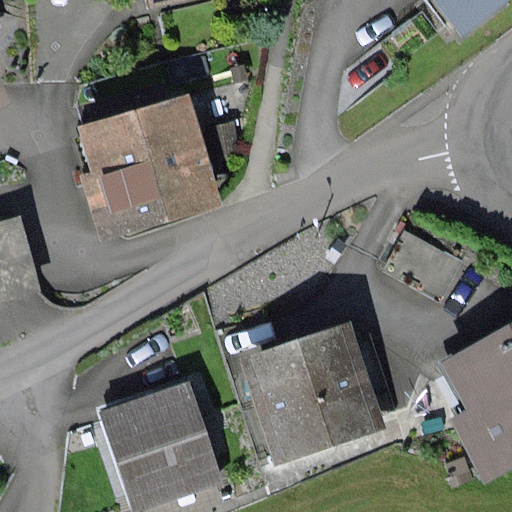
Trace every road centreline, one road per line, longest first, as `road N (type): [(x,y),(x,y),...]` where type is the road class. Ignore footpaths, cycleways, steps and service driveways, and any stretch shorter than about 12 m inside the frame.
road 1 (residential): [(503,103),(0,393)]
road 2 (unknown): [(237,260),(269,158),(296,0)]
